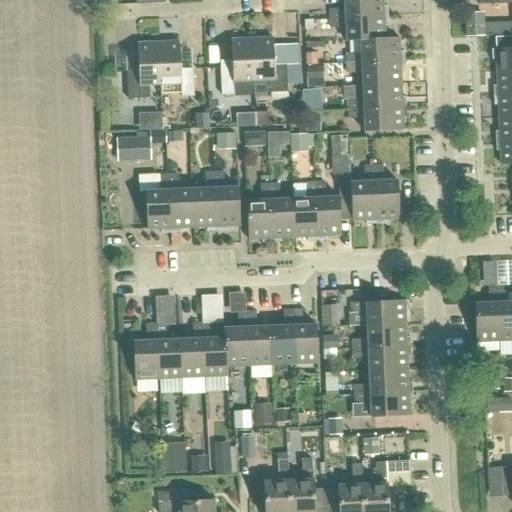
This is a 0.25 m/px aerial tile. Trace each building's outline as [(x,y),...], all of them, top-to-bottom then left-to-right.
[(382,0),(343,0),(344,9),(329,10),(329,19),(387,17),(387,7),(383,7),(382,0)] [(384,40),(384,39),(384,27),(388,26),(387,17),(329,19),(330,29),(345,28),(346,42),(360,42),(360,41),(384,40)] [(313,20),(304,21),(304,31),(313,30),(313,20)] [(496,73),(511,72),(511,36),(494,37),(495,50),(491,50),(491,60),(495,60),(496,73)] [(252,39),(253,82),(265,81),(265,94),(287,93),(286,65),(274,66),(273,38),(252,39)] [(384,40),(360,41),(360,42),(361,54),(345,55),(346,64),(404,62),(403,52),(399,52),(399,38),(384,39),(384,40)] [(231,40),(232,68),(220,68),(221,96),(233,95),(233,82),(253,82),(252,39),(231,40)] [(158,43),(160,86),(180,85),(181,97),(193,97),(192,69),(180,70),(179,42),(158,43)] [(137,44),(138,72),(126,72),(127,100),(149,99),(148,86),(160,86),(158,43),(137,44)] [(316,53),(306,54),(306,66),(316,65),(316,53)] [(400,72),(404,71),(404,62),(346,64),(346,74),(361,73),(362,86),(401,85),(400,72)] [(323,67),(306,67),(307,80),(323,79),(323,67)] [(497,86),(493,86),(493,96),(511,95),(511,72),(496,73),(497,86)] [(401,85),(362,86),(363,100),(347,100),(348,110),(406,107),(405,98),(401,98),(401,85)] [(302,94),(302,110),(317,110),(317,94),(302,94)] [(511,95),(493,96),(493,106),(497,106),(498,119),(511,118),(511,95)] [(402,117),(406,117),(406,107),(348,110),(348,119),(363,119),(364,132),(403,131),(402,117)] [(136,129),(159,128),(158,112),(135,113),(136,129)] [(208,114),(195,114),(196,129),(209,129),(208,114)] [(320,115),(305,115),(306,133),(320,132),(320,115)] [(511,118),(498,119),(499,132),(495,132),(495,142),(511,140),(511,118)] [(346,164),(345,136),(329,136),(330,164),(346,164)] [(117,158),(149,158),(149,140),(117,140),(117,158)] [(511,140),(495,142),(496,151),(500,151),(500,165),(511,164),(511,140)] [(373,167),(363,167),(364,183),(350,183),(352,222),(365,221),(365,225),(375,225),(373,167)] [(382,167),(373,167),(375,225),(385,224),(385,220),(398,220),(397,181),(383,182),(382,167)] [(214,174),(216,232),(226,231),(226,227),(239,226),(238,188),(224,188),(223,173),(214,174)] [(205,189),(191,190),(193,229),(206,228),(206,232),(216,232),(214,174),(204,174),(205,189)] [(177,175),(168,176),(170,234),(180,233),(180,229),(193,229),(191,190),(178,190),(177,175)] [(168,176),(138,177),(139,192),(145,192),(147,231),(161,230),(161,234),(170,234),(168,176)] [(305,184),(306,199),(292,200),(294,238),(307,238),(307,242),(317,241),(315,183),(305,184)] [(324,183),(315,183),(317,241),(327,241),(326,237),(340,236),(339,198),(325,198),(324,183)] [(259,186),(260,201),(246,201),(248,240),(261,240),(262,244),(271,243),(269,185),(259,186)] [(279,185),(269,185),(271,243),(281,243),(281,239),(294,238),(292,200),(279,200),(279,185)] [(481,285),(511,284),(511,259),(480,261),(481,285)] [(487,289),(488,304),(474,304),(476,343),(499,342),(497,288),(487,289)] [(506,288),(497,288),(499,342),(511,341),(511,302),(507,303),(506,288)] [(227,311),(242,311),(241,292),(226,293),(227,311)] [(219,322),(219,294),(199,295),(199,322),(219,322)] [(153,325),(173,325),(172,295),(152,296),(153,325)] [(408,301),(350,304),(351,314),(366,313),(366,326),(405,325),(404,312),(408,312),(408,301)] [(321,306),(321,325),(338,325),(337,305),(321,306)] [(292,311),(282,312),(283,327),(270,327),(271,366),(294,365),(292,311)] [(292,311),(294,365),(318,364),(316,325),(302,326),(301,311),(292,311)] [(237,313),(237,328),(223,329),(224,338),(225,338),(226,368),(227,368),(248,367),(246,313),(237,313)] [(256,313),(246,313),(248,367),(271,366),(270,327),(256,328),(256,313)] [(192,340),(179,340),(181,379),(204,378),(201,324),(192,325),(192,340)] [(225,338),(224,338),(211,339),(211,324),(201,324),(204,378),(227,377),(227,368),(226,368),(225,338)] [(367,340),(352,340),(352,350),(410,347),(410,338),(406,338),(405,325),(366,326),(367,340)] [(147,342),(133,342),(135,381),(158,380),(156,326),(146,327),(147,342)] [(165,326),(156,326),(158,380),(181,379),(179,340),(166,341),(165,326)] [(337,337),(322,338),(322,351),(338,350),(337,337)] [(406,357),(410,357),(410,347),(352,350),(353,359),(368,359),(368,372),(407,370),(406,357)] [(368,372),(369,385),(354,386),(354,395),(412,393),(412,383),(407,383),(407,370),(368,372)] [(498,372),(486,372),(487,391),(499,390),(498,372)] [(325,374),(325,396),(337,396),(336,374),(325,374)] [(511,379),(502,380),(503,393),(511,393),(511,379)] [(412,393),(354,395),(355,405),(370,404),(370,418),(409,416),(408,403),(412,402),(412,393)] [(361,439),(361,452),(375,451),(375,438),(361,439)] [(184,472),(183,442),(158,443),(159,473),(184,472)] [(291,511),(327,511),(326,490),(313,490),(312,459),(302,460),(303,480),(289,481),(291,511)] [(291,511),(289,481),(288,461),(279,461),(280,482),(263,482),(264,511),(291,511)] [(363,511),(388,511),(386,464),(376,464),(377,483),(362,484),(363,511)] [(338,485),(338,489),(326,490),(327,511),(363,511),(362,484),(361,465),(352,465),(353,484),(338,485)] [(511,467),(501,468),(503,497),(511,496),(511,467)] [(162,511),(179,511),(178,511),(214,511),(214,499),(179,501),(179,492),(157,492),(157,502),(157,511),(162,511)]
